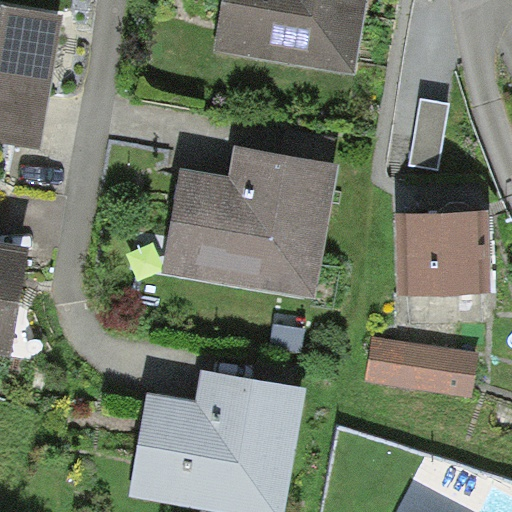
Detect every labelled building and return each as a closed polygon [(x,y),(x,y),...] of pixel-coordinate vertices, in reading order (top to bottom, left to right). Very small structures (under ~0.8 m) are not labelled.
[(366,0),(228,0),(218,58),(352,81),(366,0)] [(66,20),(0,7),(0,144),(41,152),(66,20)] [(448,107),(422,103),(412,166),(437,170),(448,107)] [(339,170),(238,152),(232,184),(180,175),(163,274),(316,301),(339,170)] [(489,209),(394,212),(397,296),(492,293),(489,209)] [(28,257),(0,252),(0,357),(11,359),(19,313),(28,257)] [(470,401),(478,356),(374,339),(367,384),(470,401)] [(281,511),(304,392),(201,372),(195,404),(143,394),(123,502),(177,511),(281,511)]
